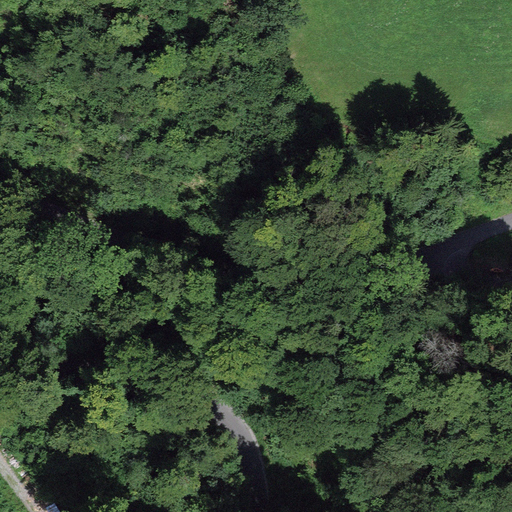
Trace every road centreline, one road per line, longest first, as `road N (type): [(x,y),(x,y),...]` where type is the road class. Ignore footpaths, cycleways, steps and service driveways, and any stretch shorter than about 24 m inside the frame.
road 1 (unclassified): [(511,216),(303,298),(95,248),(0,197)]
road 2 (unclassified): [(0,365),(133,383),(210,408),(258,465),(265,511)]
